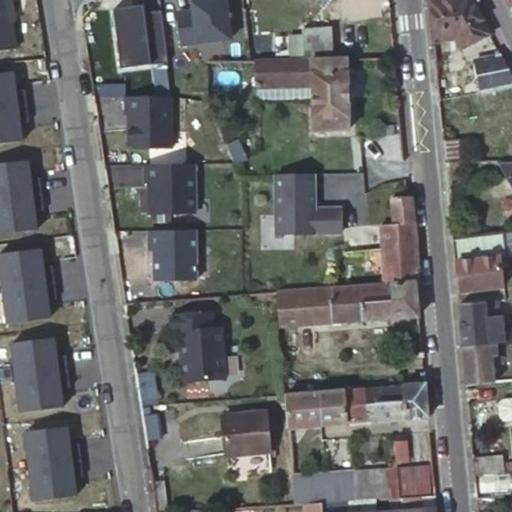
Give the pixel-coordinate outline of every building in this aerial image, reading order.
[(0,0),(0,51),(16,48),(11,22),(7,0),(0,0)] [(190,0),(192,9),(177,11),(181,43),(229,37),(224,0),(190,0)] [(428,0),(432,41),(455,37),(460,48),(488,33),(471,0),(428,0)] [(119,68),(167,62),(160,10),(143,12),(142,4),(112,8),(119,68)] [(289,39),(291,58),(329,57),(327,26),(302,28),(303,39),(289,39)] [(473,60),(478,92),(511,85),(511,78),(500,55),(473,60)] [(346,59),(254,61),(254,88),(258,88),(312,87),(312,99),(313,140),(348,140),(346,59)] [(17,72),(0,73),(0,145),(26,141),(24,123),(28,122),(24,90),(20,90),(17,72)] [(312,87),(258,88),(258,99),(312,99),(312,87)] [(168,95),(123,96),(123,113),(126,113),(126,142),(132,147),(169,147),(168,95)] [(443,157),(444,161),(463,159),(461,138),(442,141),(443,157)] [(0,164),(0,235),(41,230),(39,211),(43,211),(39,178),(35,179),(32,160),(0,164)] [(194,163),(145,164),(146,182),(149,182),(150,212),(194,212),(194,163)] [(312,173),(274,174),(275,232),(339,231),(339,207),(312,208),(312,173)] [(410,195),(406,196),(391,198),(392,221),(413,219),(410,195)] [(383,272),(384,283),(414,281),(418,281),(415,245),(413,219),(392,221),(392,225),(393,238),(381,239),(381,249),(383,272)] [(380,225),(343,228),(344,239),(345,252),(381,249),(381,239),(380,235),(380,225)] [(380,235),(381,239),(393,238),(392,225),(380,225),(380,235)] [(194,229),(148,230),(148,249),(153,249),(154,280),(195,279),(194,229)] [(452,243),(453,247),(495,242),(497,258),(503,257),(500,234),(452,240),(452,243)] [(456,283),(457,292),(500,286),(500,284),(497,258),(495,242),(453,247),(456,283)] [(0,253),(0,275),(7,324),(54,316),(51,298),(56,297),(51,265),(46,265),(44,247),(0,253)] [(414,281),(384,283),(361,285),(336,287),(275,291),(275,292),(278,326),(417,316),(414,281)] [(458,304),(462,347),(487,345),(495,344),(503,343),(501,317),(497,317),(496,300),(458,304)] [(215,312),(174,315),(175,332),(184,332),(187,376),(192,381),(228,378),(225,327),(217,328),(215,312)] [(11,344),(21,414),(68,407),(65,389),(69,388),(65,355),(61,356),(58,337),(11,344)] [(463,371),(465,386),(493,383),(493,382),(490,356),(496,356),(495,344),(487,345),(462,347),(461,348),(463,371)] [(425,387),(425,384),(416,385),(406,385),(403,386),(405,420),(427,418),(424,387),(425,387)] [(376,422),(405,420),(403,386),(363,389),(365,421),(375,420),(376,422)] [(346,423),(365,421),(363,389),(344,390),(346,423)] [(346,423),(344,390),(317,392),(320,425),(346,423)] [(317,392),(284,395),(286,428),(287,428),(320,425),(317,392)] [(493,403),(494,420),(499,424),(511,423),(511,396),(497,398),(493,403)] [(263,410),(220,413),(224,452),(266,449),(263,410)] [(155,418),(142,420),(145,445),(158,443),(155,418)] [(25,432),(34,502),(81,496),(78,477),(83,477),(78,444),(74,445),(71,426),(25,432)] [(408,462),(408,442),(393,442),(393,462),(408,462)] [(473,475),(502,472),(501,454),(471,457),(473,475)] [(228,468),(254,468),(253,456),(228,457),(228,468)] [(395,469),(398,498),(402,498),(413,497),(428,496),(427,466),(395,469)] [(354,486),(355,500),(362,500),(376,499),(385,499),(383,469),(353,471),(354,486)] [(383,469),(385,499),(389,498),(396,498),(394,469),(383,469)] [(353,470),(323,472),(324,488),(332,488),(354,486),(353,471),(353,470)] [(291,474),(294,504),(304,503),(321,502),(325,502),(324,488),(323,472),(291,474)] [(474,487),(476,501),(507,499),(507,496),(506,484),(474,487)] [(346,501),(355,500),(354,486),(332,488),(333,502),(337,501),(346,501)] [(406,510),(414,509),(413,497),(402,498),(402,510),(406,510)] [(389,498),(385,499),(376,499),(376,511),(389,511),(389,498)] [(362,500),(355,500),(346,501),(347,511),(360,511),(363,511),(362,500)] [(321,511),(321,502),(304,503),(304,511),(321,511)]
